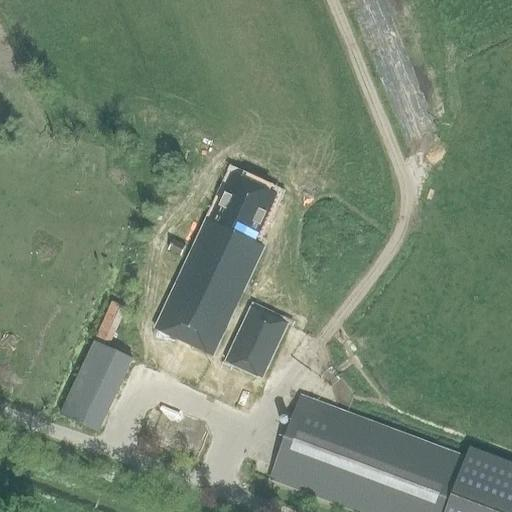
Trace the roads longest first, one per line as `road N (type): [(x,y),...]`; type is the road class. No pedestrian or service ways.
road 1 (track): [(331,0),(404,179),(400,236),(201,495)]
road 2 (unclassified): [(248,511),(0,414)]
